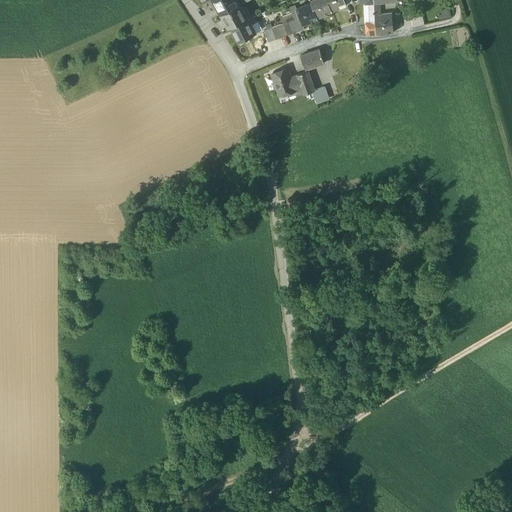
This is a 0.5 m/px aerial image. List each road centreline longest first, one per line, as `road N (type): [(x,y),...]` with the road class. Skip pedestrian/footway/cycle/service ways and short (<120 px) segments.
road 1 (unclassified): [(273,511),(303,443),(307,392),(263,149)]
road 2 (track): [(303,443),(329,437),(511,327)]
road 3 (track): [(511,167),(464,0)]
road 4 (track): [(294,469),(165,511)]
road 5 (residential): [(234,71),(355,27)]
